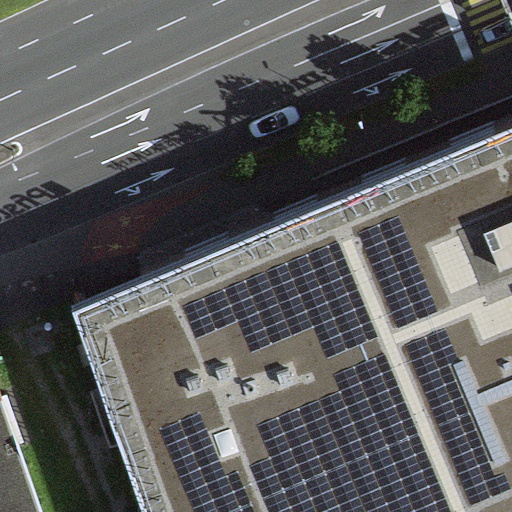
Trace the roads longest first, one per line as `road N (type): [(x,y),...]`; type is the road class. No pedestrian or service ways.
road 1 (primary): [(0,213),(491,0)]
road 2 (primary): [(238,0),(78,67)]
